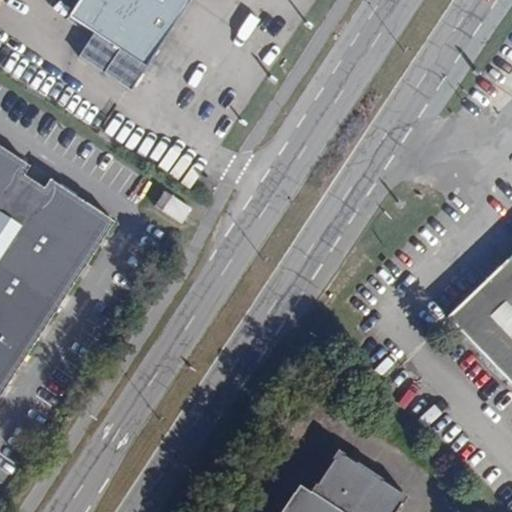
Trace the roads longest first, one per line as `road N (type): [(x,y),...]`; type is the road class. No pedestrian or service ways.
road 1 (secondary): [(131,511),(472,0)]
road 2 (secondary): [(398,0),(62,511)]
road 3 (unknown): [(0,129),(121,208),(127,220),(118,247),(0,421)]
